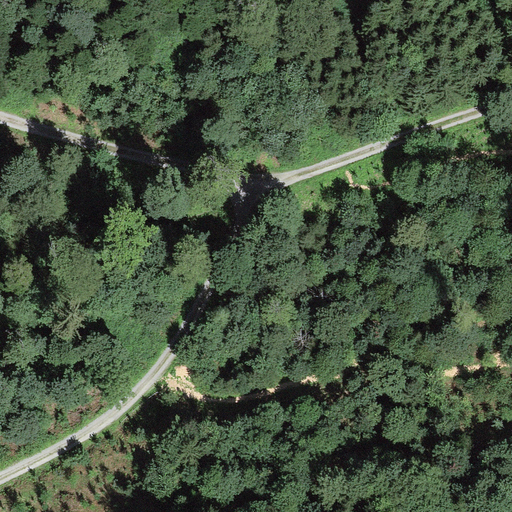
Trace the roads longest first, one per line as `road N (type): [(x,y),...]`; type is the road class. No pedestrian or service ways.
road 1 (track): [(0,118),(218,171),(248,189),(239,240),(173,350),(103,418),(0,476)]
road 2 (track): [(248,189),(511,99)]
